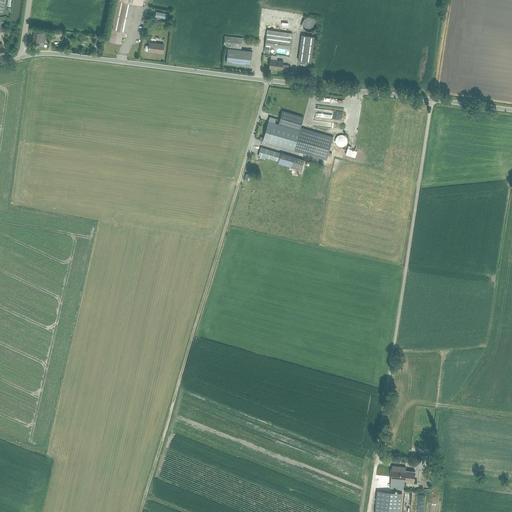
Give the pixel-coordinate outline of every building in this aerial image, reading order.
[(145,0),(118,0),(113,28),(128,32),(134,3),(144,5),(145,0)] [(168,14),(155,12),(154,18),(167,20),(168,14)] [(319,24),(319,23),(319,22),(318,22),(318,21),(318,20),(317,19),(317,18),(316,18),(316,17),(315,17),(315,16),(314,16),(313,16),(312,16),(312,15),(311,15),(310,15),(309,15),(309,16),(308,16),(307,16),(306,16),(306,17),(305,17),(305,18),(304,18),(304,19),(303,19),(303,20),(303,21),(302,21),(302,22),(302,23),(302,24),(302,25),(302,26),(303,26),(303,27),(303,28),(304,28),(304,29),(305,29),(305,30),(306,30),(306,31),(307,31),(308,31),(308,32),(309,32),(310,32),(311,32),(312,32),(312,31),(313,31),(314,31),(315,31),(315,30),(316,30),(316,29),(317,29),(317,28),(318,28),(318,27),(318,26),(318,25),(319,25),(319,24)] [(0,34),(5,34),(4,29),(6,29),(5,24),(9,23),(8,17),(0,18),(0,34)] [(126,37),(127,32),(113,29),(110,41),(122,44),(124,36),(126,37)] [(291,33),(268,31),(266,53),(289,55),(291,33)] [(31,41),(45,43),(46,34),(33,32),(31,41)] [(315,36),(302,35),(299,60),(312,62),(315,36)] [(225,47),(242,49),(243,38),(226,36),(225,47)] [(144,50),(162,53),(164,43),(146,41),(144,50)] [(228,48),(226,64),(251,66),(253,51),(228,48)] [(268,70),(288,72),(288,62),(269,60),(268,70)] [(279,123),(300,129),(301,127),(304,117),(283,110),(280,119),(279,123)] [(345,119),(345,111),(332,110),(332,119),(345,119)] [(280,119),(270,116),(262,141),(327,160),(334,136),(301,127),(300,129),(279,123),(280,119)] [(350,140),(350,139),(350,138),(350,137),(350,136),(349,136),(349,135),(348,135),(348,134),(347,134),(347,133),(346,133),(345,133),(344,133),(344,132),(343,132),(343,133),(342,133),(341,133),(340,133),(339,134),(338,134),(338,135),(337,135),(337,136),(337,137),(336,137),(336,138),(336,139),(336,140),(336,141),(336,142),(336,143),(337,143),(337,144),(338,144),(338,145),(339,145),(339,146),(340,146),(340,147),(341,147),(342,147),(343,147),(344,147),(345,147),(346,147),(346,146),(347,146),(348,146),(348,145),(349,145),(349,144),(350,143),(350,142),(350,141),(350,140)] [(306,160),(261,146),(258,156),(279,162),(279,163),(302,170),(306,160)] [(360,158),(362,152),(351,149),(349,156),(360,158)] [(262,166),(254,164),(252,173),(260,175),(262,166)] [(407,466),(391,464),(389,486),(404,488),(405,481),(415,482),(416,470),(407,469),(407,466)] [(391,466),(378,465),(377,477),(389,478),(391,466)] [(403,511),(406,495),(375,492),(373,511),(403,511)] [(410,508),(418,508),(418,494),(410,494),(410,508)]
